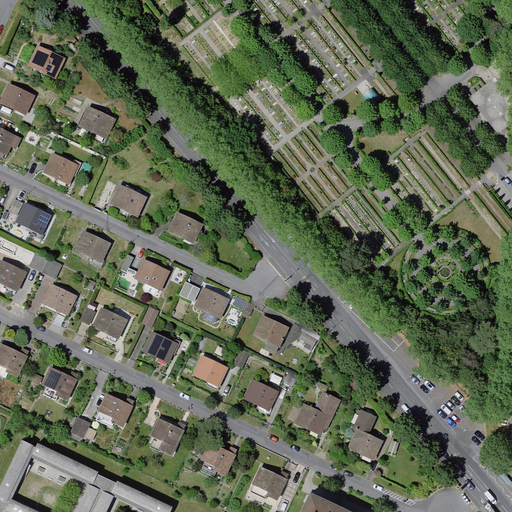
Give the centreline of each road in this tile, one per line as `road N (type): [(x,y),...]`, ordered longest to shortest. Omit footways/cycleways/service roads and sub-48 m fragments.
road 1 (secondary): [(70,0),(503,511)]
road 2 (residential): [(0,312),(415,511),(447,508)]
road 3 (residential): [(272,285),(245,288),(0,172)]
